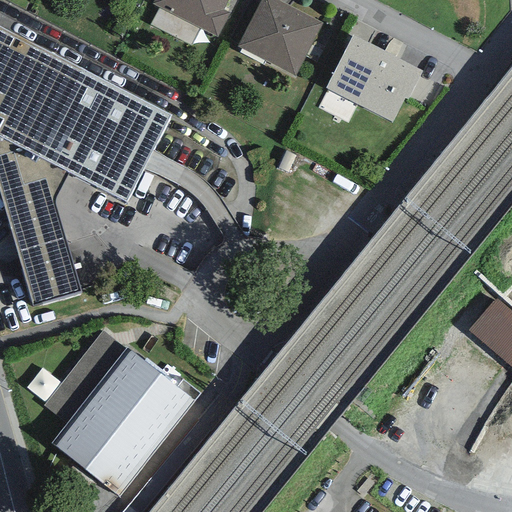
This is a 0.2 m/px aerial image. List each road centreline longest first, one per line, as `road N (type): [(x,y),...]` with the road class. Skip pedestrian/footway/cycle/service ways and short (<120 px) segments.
road 1 (residential): [(511,510),(472,507),(431,488),(343,428),(264,360),(253,341)]
road 2 (residential): [(300,285),(484,72)]
road 3 (residential): [(300,285),(285,259),(258,247),(217,264),(206,292),(214,319),(253,341)]
road 4 (residential): [(484,72),(344,0)]
